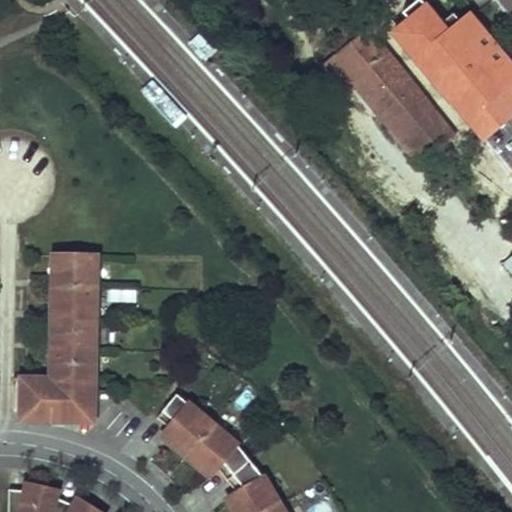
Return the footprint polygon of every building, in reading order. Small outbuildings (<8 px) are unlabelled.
[(511,0),(497,0),(496,1),(511,21),(511,0)] [(327,41),(337,54),(368,30),(358,16),(327,41)] [(384,104),(375,111),(391,130),(426,101),(372,33),(374,32),(370,28),(368,30),(337,54),(323,65),(346,93),(355,86),(364,79),(384,104)] [(193,40),(189,44),(202,59),(207,54),(213,50),(199,35),(193,40)] [(355,86),(375,111),(384,104),(364,79),(355,86)] [(186,118),(151,80),(145,86),(140,91),(175,128),(180,124),(186,118)] [(455,136),(426,101),(391,130),(419,165),(455,136)] [(50,319),(49,342),(57,342),(57,349),(49,349),(48,373),(56,373),(56,380),(48,380),(23,379),(19,379),(18,411),(93,413),(94,380),(86,380),(87,319),(91,319),(92,256),(58,256),(58,263),(50,263),(50,281),(58,282),(57,294),(50,294),(49,310),(57,310),(57,319),(50,319)] [(187,406),(176,396),(157,418),(168,427),(166,430),(172,434),(168,439),(182,450),(185,446),(196,455),(192,459),(205,470),(209,466),(214,471),(216,468),(236,493),(234,494),(238,500),(233,503),(237,511),(284,511),(263,476),(261,477),(235,445),(237,443),(190,403),(187,406)] [(93,427),(93,413),(18,411),(17,426),(93,427)] [(166,430),(160,439),(207,479),(214,471),(209,466),(205,470),(192,459),(196,455),(185,446),(182,450),(168,439),(172,434),(166,430)] [(26,484),(24,491),(31,492),(32,486),(26,484)] [(97,511),(82,502),(79,508),(73,505),(71,504),(56,498),(57,492),(32,486),(31,492),(24,491),(21,491),(8,490),(7,511),(97,511)] [(233,511),(237,511),(233,503),(238,500),(234,494),(227,499),(233,511)] [(76,499),(73,505),(79,508),(82,502),(76,499)]
